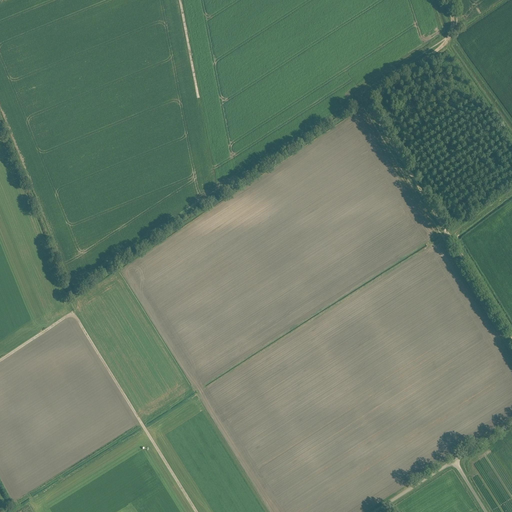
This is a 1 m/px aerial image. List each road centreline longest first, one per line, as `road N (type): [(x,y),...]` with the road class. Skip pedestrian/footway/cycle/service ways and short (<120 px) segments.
road 1 (unclassified): [(194,511),(75,320),(67,317),(0,363)]
road 2 (track): [(449,236),(367,104),(373,90),(445,43),(448,0)]
road 3 (track): [(511,339),(449,236)]
